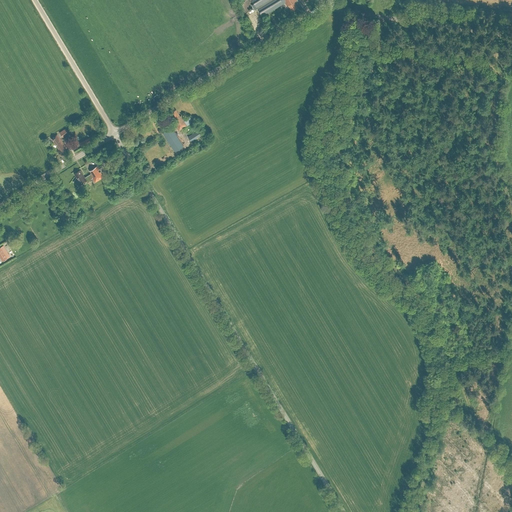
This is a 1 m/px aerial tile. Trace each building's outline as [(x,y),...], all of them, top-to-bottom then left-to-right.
[(251,0),(262,17),(285,3),(287,6),(288,5),(291,11),(297,7),(300,5),(297,0),(251,0)] [(176,109),(170,113),(176,122),(175,122),(179,130),(193,121),(190,117),(184,120),(181,115),(180,116),(176,109)] [(171,127),(163,133),(175,151),(183,146),(181,142),(179,143),(178,140),(179,139),(171,127)] [(60,132),(63,137),(68,133),(65,128),(60,132)] [(201,135),(198,130),(188,136),(191,141),(201,135)] [(57,134),(51,138),(54,142),(55,142),(61,152),(66,150),(65,148),(66,147),(57,134)] [(88,138),(80,142),(82,146),(89,142),(88,138)] [(79,185),(81,184),(86,180),(88,181),(91,177),(92,177),(95,182),(103,177),(97,166),(90,170),(91,173),(85,177),(80,170),(75,173),(77,177),(74,180),(79,185)] [(10,256),(3,245),(0,246),(0,258),(2,261),(10,256)]
